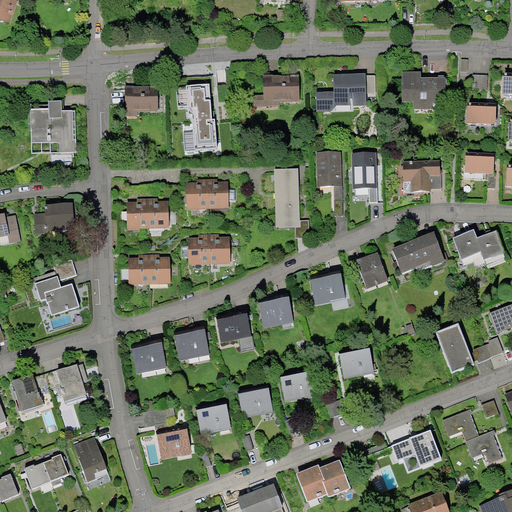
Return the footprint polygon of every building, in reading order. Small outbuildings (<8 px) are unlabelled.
[(20,5),(5,0),(0,0),(0,22),(12,26),(20,5)] [(422,75),(403,75),(403,104),(415,104),(415,110),(443,110),(443,82),(422,83),(422,75)] [(488,77),(473,77),(473,98),(487,98),(488,77)] [(302,79),(265,79),(264,97),(255,97),(255,108),(279,109),(279,104),(301,105),(302,79)] [(374,79),(337,80),(337,97),(318,97),(318,113),(332,113),(337,107),(367,107),(366,94),(374,94),(374,79)] [(225,82),(183,84),(183,97),(193,96),(194,111),(226,110),(225,82)] [(159,88),(127,88),(127,117),(139,117),(139,112),(159,112),(159,88)] [(52,114),(34,114),(35,155),(75,154),(74,114),(65,114),(65,105),(51,105),(52,114)] [(500,107),(471,105),(469,126),(499,128),(500,107)] [(379,155),(354,157),(356,190),(365,189),(366,205),(382,204),(379,155)] [(343,156),(317,157),(318,190),(335,190),(335,217),(345,216),(343,156)] [(498,157),(468,156),(467,182),(489,182),(489,192),(497,192),(498,157)] [(442,164),(404,165),(405,196),(425,196),(433,192),(443,192),(442,164)] [(300,173),(276,173),(277,230),(301,229),(300,173)] [(198,183),(189,183),(189,211),(229,211),(229,202),(235,202),(235,193),(229,194),(229,184),(218,184),(218,181),(198,181),(198,183)] [(138,205),(128,205),(129,230),(170,229),(170,205),(159,205),(159,200),(137,201),(138,205)] [(77,205),(47,208),(48,216),(34,218),(36,239),(79,236),(77,205)] [(7,218),(0,219),(0,243),(8,242),(9,249),(24,246),(19,219),(7,221),(7,218)] [(477,234),(455,243),(463,265),(483,258),(488,271),(509,263),(499,235),(480,242),(477,234)] [(200,239),(190,239),(190,248),(182,248),(182,259),(190,259),(190,267),(233,266),(233,239),(220,239),(220,236),(199,237),(200,239)] [(437,236),(394,254),(404,277),(419,271),(421,276),(449,264),(437,236)] [(139,260),(130,260),(130,271),(124,271),(124,280),(132,280),(132,285),(171,285),(171,259),(161,259),(161,255),(139,256),(139,260)] [(380,257),(359,265),(369,292),(390,284),(380,257)] [(73,261),(55,266),(57,274),(34,280),(41,307),(47,305),(52,322),(83,313),(75,284),(64,288),(62,282),(77,277),(73,261)] [(342,277),(312,283),(316,306),(347,300),(342,277)] [(289,296),(260,301),(265,329),(294,324),(289,296)] [(511,308),(491,316),(498,336),(511,330),(511,308)] [(250,316),(220,321),(224,345),(254,341),(250,316)] [(413,324),(406,327),(410,338),(417,336),(413,324)] [(461,326),(440,334),(456,374),(490,361),(485,348),(472,353),(461,326)] [(207,330),(177,334),(180,360),(211,356),(207,330)] [(491,347),(486,349),(492,361),(505,356),(498,339),(489,343),(491,347)] [(163,340),(133,346),(138,373),(168,368),(163,340)] [(373,353),(342,356),(345,380),(376,376),(373,353)] [(85,365),(47,376),(51,390),(63,387),(68,404),(89,397),(85,384),(90,382),(85,365)] [(313,375),(284,379),(287,403),(316,399),(313,375)] [(49,391),(45,377),(35,380),(34,376),(13,383),(22,414),(44,408),(40,394),(49,391)] [(271,392),(241,396),(245,419),(275,415),(271,392)] [(0,396),(0,426),(10,423),(0,396)] [(346,399),(326,405),(331,421),(351,414),(346,399)] [(495,402),(482,406),(487,422),(500,417),(495,402)] [(230,407),(200,411),(203,436),(232,432),(230,407)] [(172,409),(142,414),(146,433),(157,431),(162,463),(195,457),(189,426),(176,428),(172,409)] [(472,411),(445,422),(451,438),(464,433),(473,458),(486,454),(490,465),(503,460),(495,438),(497,437),(495,433),(481,439),(471,417),(473,414),(472,411)] [(291,425),(282,427),(285,442),(295,440),(291,425)] [(435,431),(392,448),(398,462),(418,455),(424,469),(446,460),(435,431)] [(252,437),(243,440),(247,454),(255,452),(252,437)] [(95,439),(74,447),(89,484),(109,476),(95,439)] [(210,452),(200,456),(206,470),(215,467),(210,452)] [(36,466),(27,470),(35,491),(72,477),(63,455),(53,459),(54,462),(37,469),(36,466)] [(321,466),(299,475),(310,503),(329,495),(331,501),(354,492),(343,462),(323,470),(321,466)] [(0,505),(23,497),(14,475),(4,478),(5,481),(0,482),(0,505)] [(284,511),(275,485),(239,499),(243,511),(284,511)] [(511,511),(511,493),(480,507),(484,511),(511,511)] [(451,511),(444,494),(410,508),(411,511),(451,511)]
